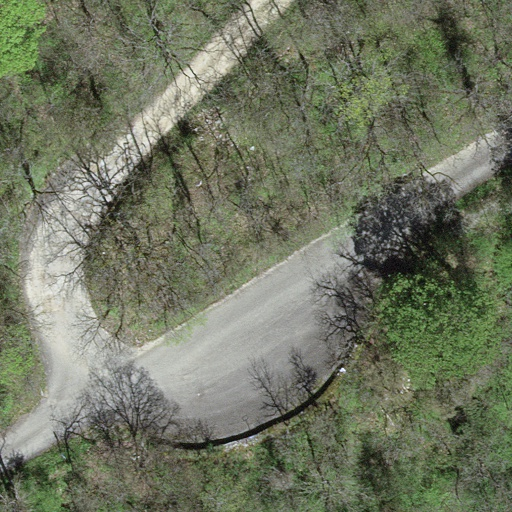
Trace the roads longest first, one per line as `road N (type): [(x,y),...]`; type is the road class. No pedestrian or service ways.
road 1 (residential): [(511,147),(149,360),(54,404),(0,452)]
road 2 (track): [(54,404),(146,119),(256,0)]
